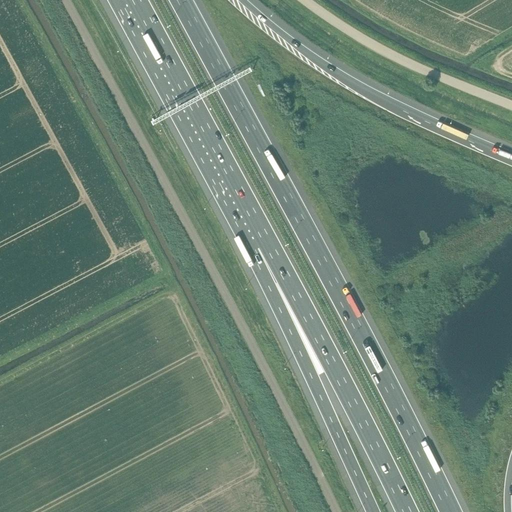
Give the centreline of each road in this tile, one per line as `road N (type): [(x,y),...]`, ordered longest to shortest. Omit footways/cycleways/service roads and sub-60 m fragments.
road 1 (unclassified): [(335,511),(65,0)]
road 2 (motorway): [(447,511),(179,0)]
road 3 (motorway): [(511,158),(353,84),(239,0)]
road 4 (motorway): [(260,245),(403,511)]
road 5 (motorway): [(260,245),(372,511)]
road 6 (motorway): [(127,0),(260,245)]
road 7 (unclassified): [(511,104),(415,67),(304,0)]
